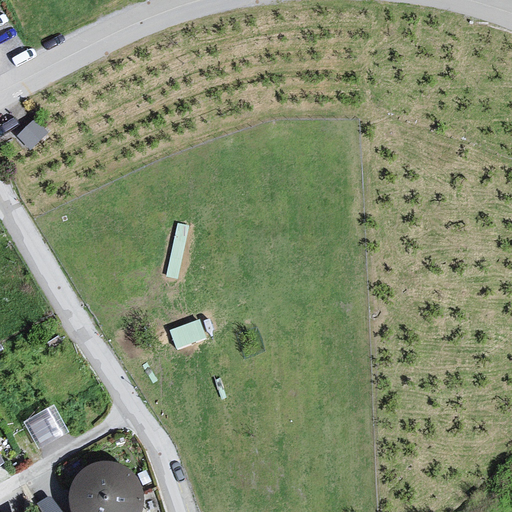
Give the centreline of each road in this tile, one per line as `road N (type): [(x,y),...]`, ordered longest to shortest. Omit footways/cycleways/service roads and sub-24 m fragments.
road 1 (residential): [(182,511),(157,445),(0,192)]
road 2 (residential): [(202,0),(120,29),(0,100)]
